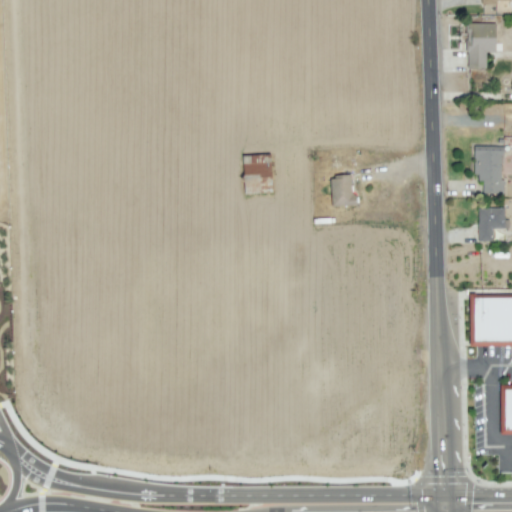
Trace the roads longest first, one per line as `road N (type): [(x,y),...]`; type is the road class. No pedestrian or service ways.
road 1 (tertiary): [(428,0),(447,496)]
road 2 (tertiary): [(447,496),(201,494),(18,468)]
road 3 (tertiary): [(11,495),(295,511)]
road 4 (tertiary): [(14,455),(0,441),(3,503),(16,486),(14,455)]
